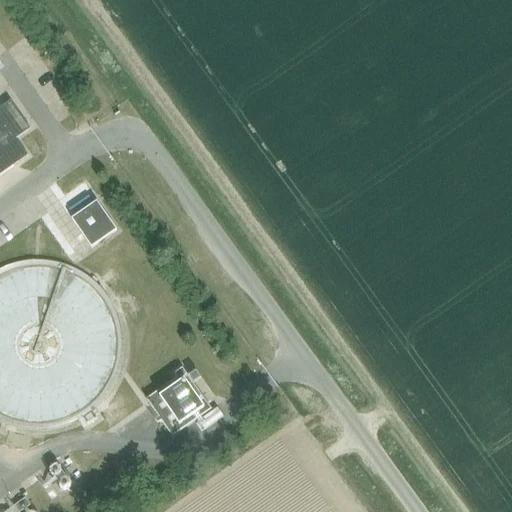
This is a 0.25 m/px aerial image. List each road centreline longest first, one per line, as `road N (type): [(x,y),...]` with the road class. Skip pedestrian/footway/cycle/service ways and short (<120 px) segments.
road 1 (unclassified): [(414,511),(139,131)]
road 2 (track): [(139,131),(46,0)]
